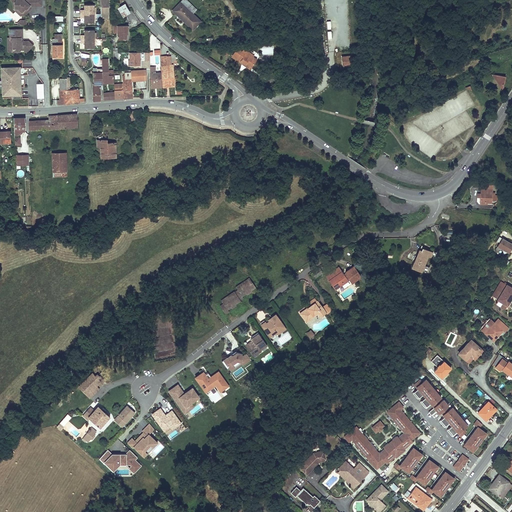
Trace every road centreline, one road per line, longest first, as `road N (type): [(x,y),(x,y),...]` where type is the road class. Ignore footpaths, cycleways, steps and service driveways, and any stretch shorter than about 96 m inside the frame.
road 1 (residential): [(437,194),(428,223),(412,232),(355,235),(336,246),(145,389)]
road 2 (tertiary): [(263,114),(293,124),(387,187),(437,194)]
road 3 (tertiary): [(134,0),(169,39),(246,99)]
road 4 (tertiary): [(89,107),(151,102),(235,118)]
